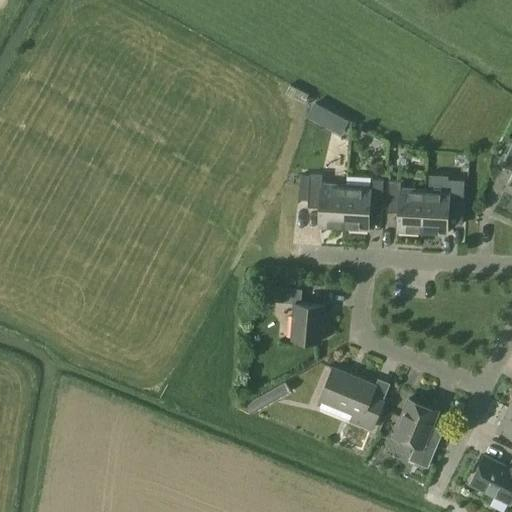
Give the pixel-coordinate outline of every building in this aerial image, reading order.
[(511,144),(501,166),(511,170),(511,176),(506,190),(511,192),(511,144)] [(320,225),(344,227),(347,184),(346,184),(323,183),(323,175),(311,174),(309,200),(321,200),(320,225)] [(384,179),(371,178),(347,176),(346,184),(347,184),(344,227),(369,228),(370,204),(382,204),(384,179)] [(398,230),(422,232),(425,189),(401,188),(402,180),(389,179),(387,205),(399,206),(398,230)] [(449,191),(425,189),(422,232),(447,233),(449,209),(461,209),(463,184),(450,183),(449,191)] [(295,303),(292,340),(322,342),(325,306),(301,304),(302,289),(274,287),(273,301),(295,303)] [(375,385),(334,368),(321,400),(355,414),(352,421),(372,429),(383,402),(370,396),(375,385)] [(285,382),(240,407),(253,413),(291,392),(285,382)] [(438,445),(426,441),(438,411),(409,399),(394,436),(416,445),(410,460),(428,468),(438,445)] [(511,409),(509,408),(498,430),(511,436),(511,409)] [(511,460),(508,468),(485,456),(471,484),(510,504),(511,500),(511,460)]
